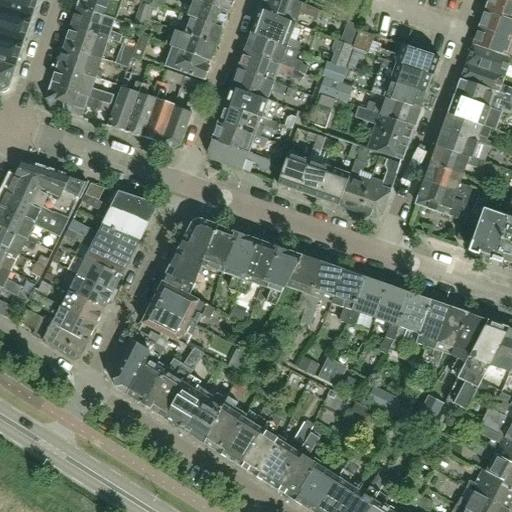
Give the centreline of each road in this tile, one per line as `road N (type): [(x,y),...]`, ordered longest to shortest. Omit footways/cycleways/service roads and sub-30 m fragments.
road 1 (residential): [(382,253),(473,0)]
road 2 (residential): [(88,385),(287,511)]
road 3 (residential): [(185,186),(88,385)]
road 4 (residential): [(382,253),(185,186)]
road 5 (residential): [(185,186),(249,0)]
road 6 (residential): [(185,186),(14,126)]
road 7 (residential): [(511,300),(382,253)]
road 8 (residential): [(14,126),(58,0)]
